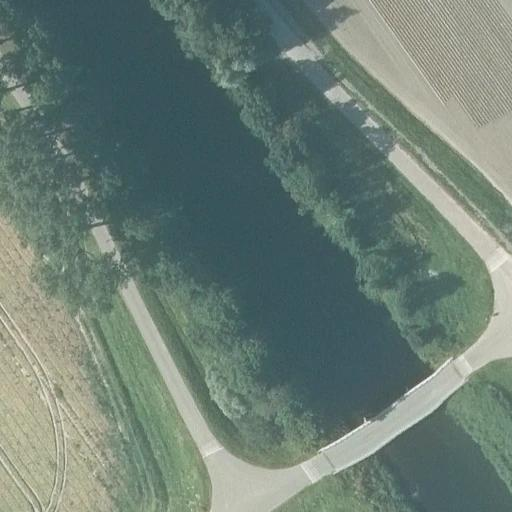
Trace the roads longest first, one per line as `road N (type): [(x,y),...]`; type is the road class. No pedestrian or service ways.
road 1 (unclassified): [(240,511),(59,154),(0,64)]
road 2 (unclassified): [(247,511),(511,329)]
